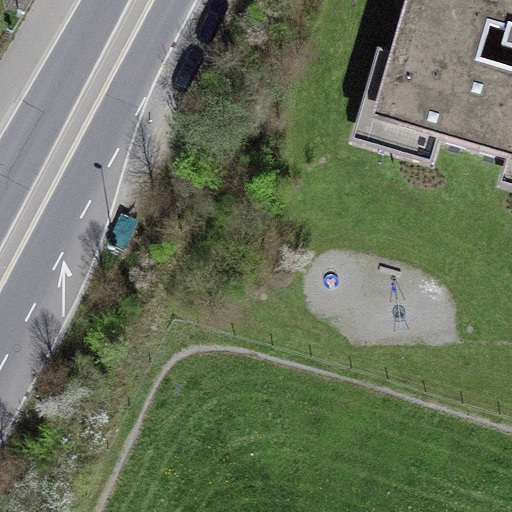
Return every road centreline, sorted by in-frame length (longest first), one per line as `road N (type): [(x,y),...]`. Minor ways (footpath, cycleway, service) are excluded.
road 1 (primary): [(0,327),(97,146),(156,0)]
road 2 (primary): [(125,0),(0,188)]
